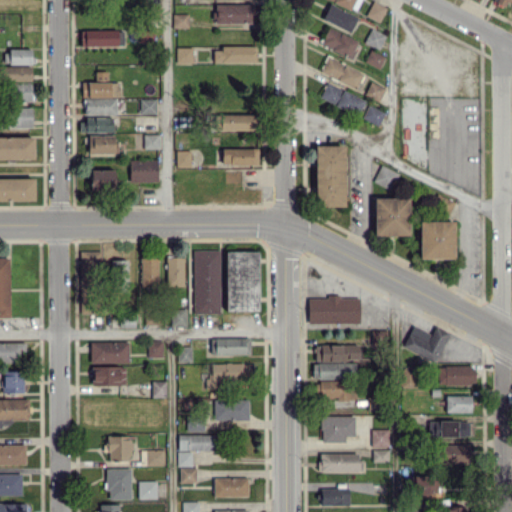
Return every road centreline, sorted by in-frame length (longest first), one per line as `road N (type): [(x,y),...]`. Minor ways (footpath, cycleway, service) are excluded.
road 1 (residential): [(57,0),(60,511)]
road 2 (residential): [(504,511),(502,40)]
road 3 (residential): [(285,227),(286,511)]
road 4 (secondary): [(511,338),(285,227)]
road 5 (residential): [(285,227),(284,0)]
road 6 (secondary): [(197,225),(0,224)]
